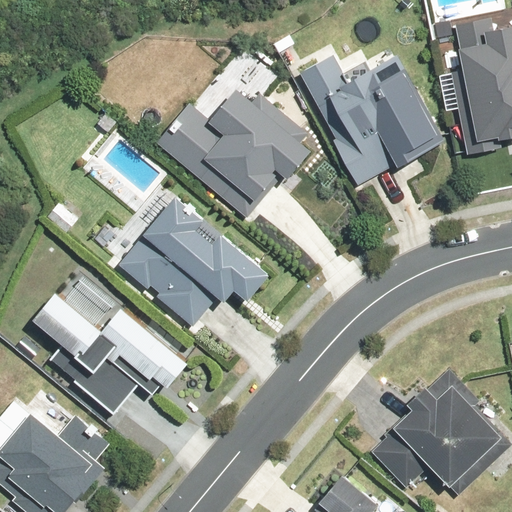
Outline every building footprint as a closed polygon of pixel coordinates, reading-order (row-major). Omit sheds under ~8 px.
[(511,23),(490,27),(488,16),(457,22),(461,42),(451,44),(469,138),(491,134),(492,141),(511,137),(511,23)] [(341,64),(333,50),(299,67),(342,147),(334,151),(351,185),(389,165),(391,170),(443,143),(393,49),(370,61),(365,51),(341,64)] [(267,192),(260,185),(273,169),(284,179),(306,153),(292,141),(300,131),(258,94),(249,105),(232,89),(207,119),(187,102),(153,142),(172,159),(235,214),(242,220),(267,192)] [(192,229),(198,221),(168,196),(150,219),(139,209),(108,247),(116,254),(108,265),(184,327),(209,295),(219,303),(230,289),(252,307),(272,282),(213,233),(206,241),(192,229)] [(141,378),(160,393),(187,360),(115,301),(93,328),(47,290),(23,320),(56,347),(44,362),(110,416),(141,378)] [(454,496),(509,440),(473,404),(479,397),(449,367),(426,389),(420,384),(408,396),(412,400),(385,427),(389,431),(369,451),(405,486),(424,466),(454,496)] [(92,463),(109,443),(72,412),(54,434),(14,400),(0,416),(0,489),(26,511),(63,511),(99,469),(92,463)] [(326,511),(368,511),(369,511),(374,504),(336,476),(315,503),(326,511)]
